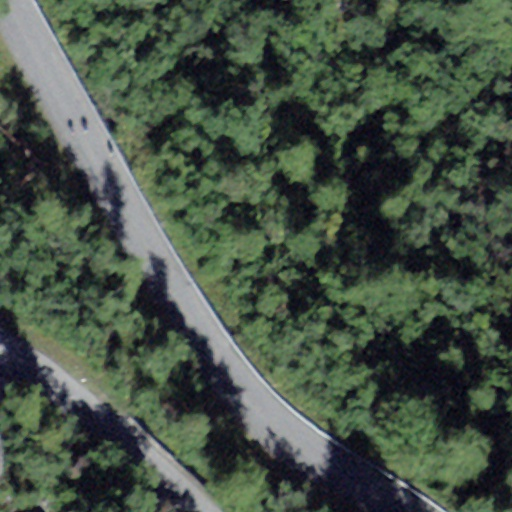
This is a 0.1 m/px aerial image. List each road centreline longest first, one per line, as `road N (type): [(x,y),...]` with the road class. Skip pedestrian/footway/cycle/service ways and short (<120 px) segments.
road 1 (unclassified): [(413,511),(283,435),(242,395),(143,242),(5,0)]
road 2 (unclassified): [(0,351),(194,511)]
